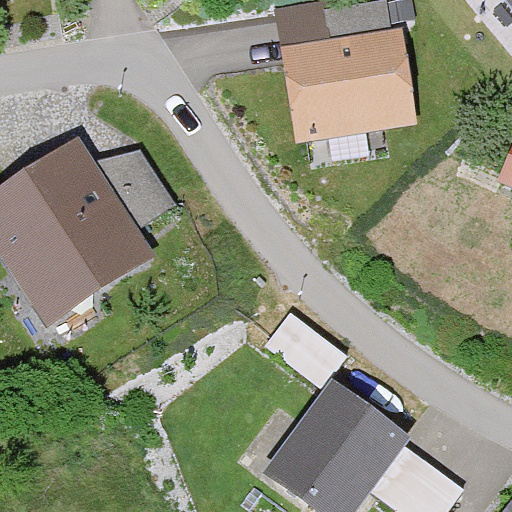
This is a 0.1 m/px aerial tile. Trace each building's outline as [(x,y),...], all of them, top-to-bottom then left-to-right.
[(325,54),(272,63),(287,153),(409,131),(388,10),(320,22),(325,54)] [(150,143),(114,155),(137,220),(172,207),(150,143)] [(511,143),(492,191),(511,199),(511,143)] [(143,269),(67,149),(0,191),(0,278),(37,336),(143,269)] [(293,312),(268,345),(327,388),(351,355),(293,312)] [(349,511),(396,446),(322,394),(259,483),(300,511),(349,511)] [(511,511),(511,502),(502,511),(511,511)]
